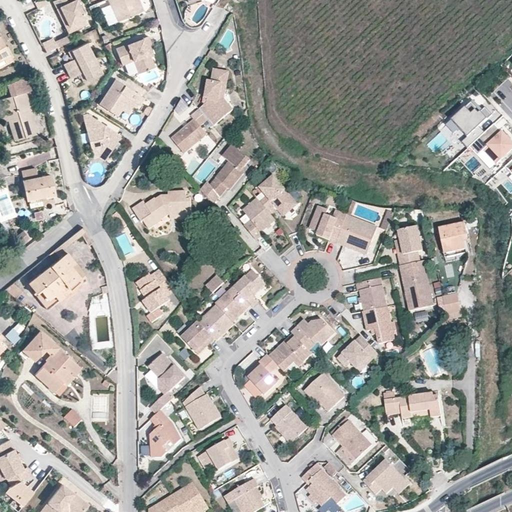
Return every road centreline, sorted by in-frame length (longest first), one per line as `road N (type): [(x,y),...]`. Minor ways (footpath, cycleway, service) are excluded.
road 1 (residential): [(130,511),(123,323),(114,263),(86,211)]
road 2 (residential): [(285,480),(227,371),(304,296)]
road 3 (residential): [(86,211),(45,79),(4,0)]
road 4 (residential): [(86,211),(163,111),(177,71)]
